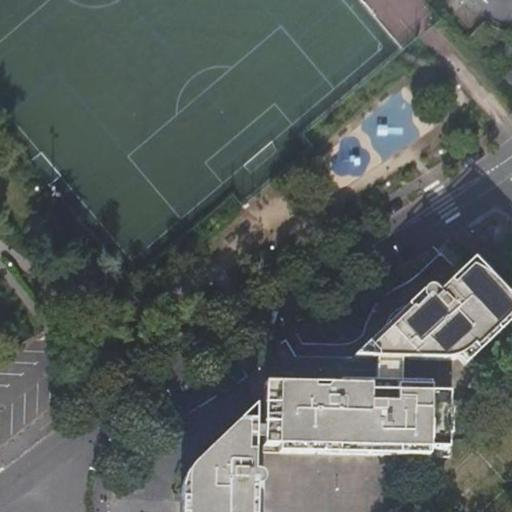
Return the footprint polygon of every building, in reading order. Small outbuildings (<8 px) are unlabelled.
[(440,252),(419,273),(431,286),(452,265),(440,252)] [(416,310),(410,305),(357,358),(459,361),(503,319),(509,324),(511,321),(511,299),(500,288),(499,286),(497,284),(495,282),(494,281),(492,279),(491,279),(488,276),(487,276),(473,259),(451,278),(436,292),(430,290),(427,290),(424,292),(425,299),(416,310)] [(424,292),(410,305),(416,310),(425,299),(424,292)] [(459,361),(466,367),(509,324),(503,319),(459,361)] [(292,350),(287,343),(243,370),(247,376),(295,356),(292,350)] [(301,394),(264,393),(265,417),(264,440),(264,444),(281,445),(281,453),(313,454),(341,448),(397,450),(396,455),(430,456),(430,449),(451,449),(451,394),(433,394),(433,387),(418,387),(417,383),(401,383),(401,387),(387,386),(387,382),(365,382),(365,386),(342,386),(341,385),(302,385),(301,394)] [(264,384),(264,393),(301,394),(302,385),(264,384)] [(255,440),(256,417),(256,408),(243,416),(240,418),(235,422),(232,424),(230,426),(225,430),(221,434),(218,436),(214,441),(207,448),(206,451),(204,453),(194,466),(191,472),(188,477),(187,480),(186,503),(255,504),(255,489),(257,489),(258,489),(260,489),(261,489),(262,488),(264,486),(265,485),(265,484),(266,483),(267,481),(267,479),(266,478),(265,475),(263,473),(260,471),(258,471),(257,471),(255,471),(255,440)] [(264,440),(265,417),(256,417),(255,440),(264,440)] [(255,489),(255,504),(254,511),(265,511),(266,483),(265,484),(265,485),(264,486),(262,488),(261,489),(260,489),(258,489),(257,489),(255,489)]
